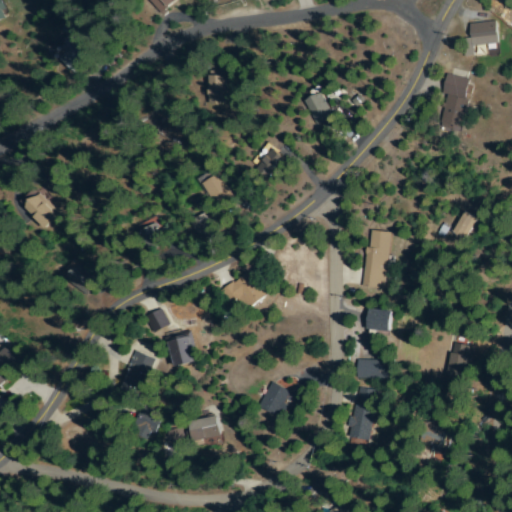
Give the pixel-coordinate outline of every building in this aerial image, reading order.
[(176,0),(157,13),(149,0),(176,0)] [(467,50),(465,25),(494,23),(496,47),(467,50)] [(84,31),(100,53),(73,74),(57,52),(84,31)] [(228,74),(225,105),(207,103),(210,72),(228,74)] [(465,126),(442,124),(447,79),(469,81),(465,126)] [(331,118),(314,123),(305,93),(323,88),(331,118)] [(181,144),(158,130),(168,114),(191,129),(181,144)] [(268,182),(255,170),(274,150),(287,162),(268,182)] [(233,196),(219,206),(200,181),(214,170),(233,196)] [(22,202),(35,190),(60,216),(47,229),(22,202)] [(464,212),(476,219),(464,238),(452,231),(464,212)] [(201,238),(194,226),(208,218),(215,230),(201,238)] [(157,219),(168,244),(150,253),(139,228),(157,219)] [(0,220),(13,251),(0,256),(0,220)] [(390,233),(382,289),(364,286),(372,230),(390,233)] [(74,263),(97,281),(87,295),(63,278),(74,263)] [(256,272),(268,297),(243,309),(245,313),(241,315),(235,302),(229,305),(221,289),(256,272)] [(388,333),(368,330),(372,308),(392,311),(388,333)] [(147,317),(162,310),(170,325),(155,333),(147,317)] [(171,343),(194,338),(201,370),(178,375),(171,343)] [(458,341),(475,347),(464,384),(446,378),(458,341)] [(0,351),(18,363),(0,389),(0,351)] [(122,393),(139,357),(155,364),(138,401),(122,393)] [(359,379),(359,361),(393,360),(393,378),(359,379)] [(258,409),(269,384),(290,393),(279,418),(258,409)] [(359,390),(377,393),(368,444),(351,441),(359,390)] [(129,428),(144,408),(160,421),(145,441),(129,428)] [(197,448),(189,429),(214,418),(222,437),(197,448)] [(455,440),(440,454),(426,440),(441,426),(455,440)] [(172,446),(168,433),(176,430),(181,443),(172,446)]
